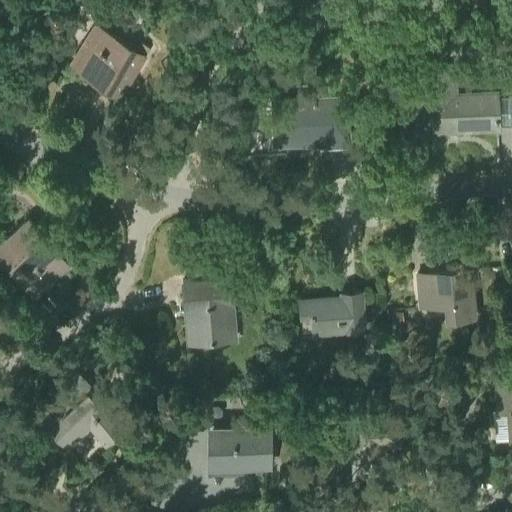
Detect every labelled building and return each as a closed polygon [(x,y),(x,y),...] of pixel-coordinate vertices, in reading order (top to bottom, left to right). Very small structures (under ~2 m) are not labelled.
[(0,13),(3,16),(13,6),(7,0),(3,0),(0,4),(0,13)] [(120,92),(145,53),(97,22),(74,57),(106,77),(103,81),(120,92)] [(511,89),(441,92),(440,63),(412,64),(413,95),(398,96),(400,130),(511,125),(511,89)] [(273,143),(348,140),(346,95),(271,98),(273,143)] [(0,256),(33,293),(63,267),(45,246),(49,243),(28,219),(0,243),(0,256)] [(474,316),(470,269),(418,274),(421,307),(443,305),(445,319),(474,316)] [(185,344),(235,340),(230,276),(182,280),(184,308),(183,308),(185,344)] [(364,329),(361,290),(341,292),(342,296),(300,300),(301,319),(311,318),(312,334),(364,329)] [(402,310),(391,311),(392,323),(403,322),(402,310)] [(495,439),(511,437),(511,380),(494,381),(496,407),(493,407),(495,439)] [(105,442),(124,424),(87,383),(45,420),(67,445),(90,425),(105,442)] [(204,421),(205,398),(185,398),(185,421),(204,421)] [(403,440),(401,412),(344,415),(345,431),(349,431),(350,447),(342,448),(345,476),(382,474),(380,441),(403,440)] [(271,466),(271,423),(207,423),(207,466),(271,466)]
